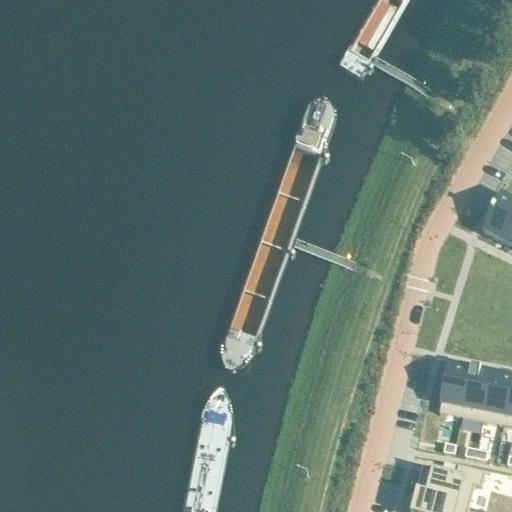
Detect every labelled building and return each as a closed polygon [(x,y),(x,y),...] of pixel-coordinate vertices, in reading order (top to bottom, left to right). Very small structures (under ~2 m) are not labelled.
[(511,205),(502,200),(485,237),(506,247),(511,235),(511,205)] [(445,397),(440,419),(463,423),(472,375),(450,370),(448,383),(444,382),(441,396),(445,397)] [(472,375),(463,423),(484,427),(493,379),(472,375)] [(511,382),(493,379),(484,427),(505,432),(511,396),(511,382)] [(446,449),(444,458),(455,460),(457,451),(446,449)] [(468,453),(466,462),(476,464),(478,455),(468,453)] [(478,455),(476,464),(487,466),(489,457),(478,455)] [(424,476),(418,499),(468,511),(470,511),(476,491),(482,492),(486,478),(459,471),(455,484),(424,476)] [(468,511),(418,499),(414,511),(468,511)]
